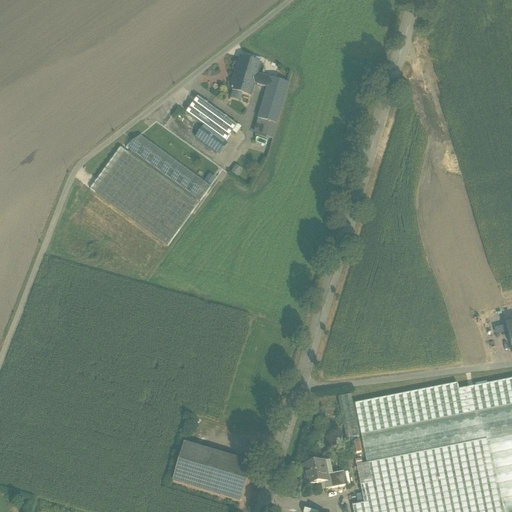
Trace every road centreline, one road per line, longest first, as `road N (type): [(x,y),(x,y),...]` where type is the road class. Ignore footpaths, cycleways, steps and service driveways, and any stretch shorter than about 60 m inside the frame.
road 1 (tertiary): [(262,511),(415,0)]
road 2 (unclassified): [(0,367),(89,150),(286,0)]
